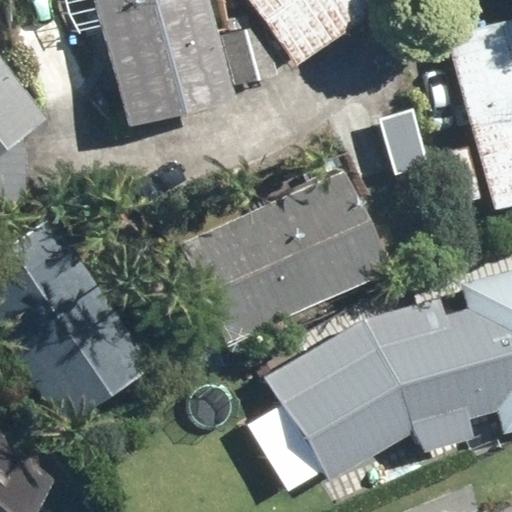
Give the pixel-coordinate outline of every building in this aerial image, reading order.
[(188,0),(75,0),(105,130),(213,106),(188,0)] [(374,0),(228,0),(272,67),(374,0)] [(91,81),(52,5),(3,31),(41,106),(91,81)] [(511,13),(432,33),(459,142),(424,151),(437,204),(471,195),(474,209),(511,199),(511,13)] [(0,88),(0,136),(23,121),(0,88)] [(400,112),(366,121),(380,174),(414,166),(400,112)] [(376,265),(332,169),(164,245),(208,341),(376,265)] [(40,214),(0,237),(0,364),(37,425),(133,366),(40,214)] [(511,261),(444,281),(455,318),(440,321),(428,287),(362,310),(262,368),(323,471),(402,426),(416,445),(467,429),(458,411),(486,402),(494,425),(511,420),(511,261)] [(0,449),(0,511),(34,511),(51,492),(0,449)] [(464,511),(459,497),(423,511),(464,511)]
